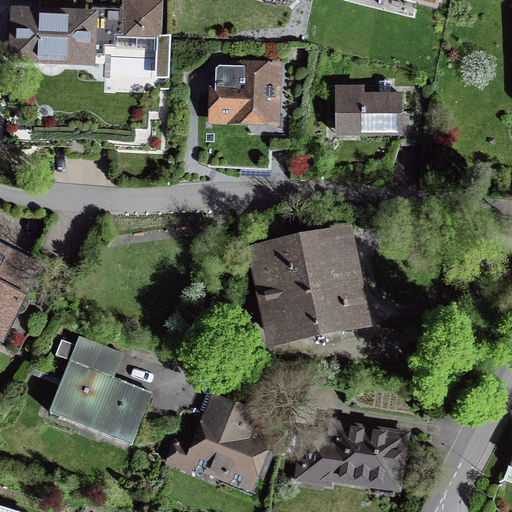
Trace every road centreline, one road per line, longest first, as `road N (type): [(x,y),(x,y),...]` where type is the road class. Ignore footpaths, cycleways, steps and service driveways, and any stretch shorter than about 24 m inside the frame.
road 1 (residential): [(0,201),(145,207),(334,196),(511,207)]
road 2 (residential): [(436,511),(511,357)]
